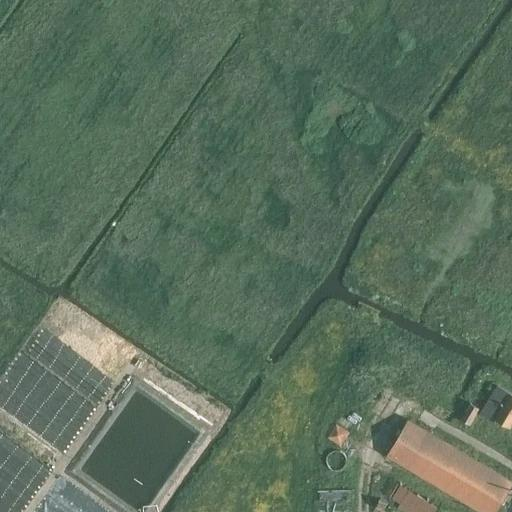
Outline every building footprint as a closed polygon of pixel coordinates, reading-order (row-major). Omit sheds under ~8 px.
[(130,361),(130,362),(138,368),(144,360),(136,354),(130,361)] [(511,425),(511,424),(511,393),(498,385),(481,412),(495,420),(497,417),(511,425)] [(470,425),(480,409),(470,403),(460,419),(470,425)] [(511,484),(511,481),(410,420),(409,419),(389,454),(485,511),(511,511),(511,488),(510,487),(511,484)] [(444,511),(441,509),(400,484),(392,498),(401,504),(398,508),(403,511),(444,511)]
